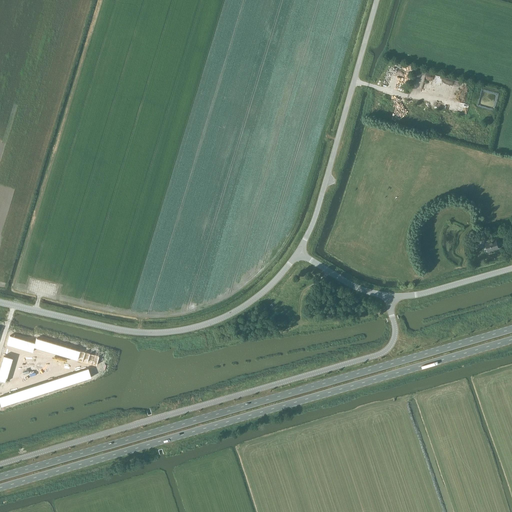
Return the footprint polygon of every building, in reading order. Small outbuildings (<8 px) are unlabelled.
[(393,86),(397,72),(388,70),(384,83),(393,86)] [(488,252),(498,248),(496,241),(485,244),(488,252)] [(7,344),(33,352),(34,347),(87,363),(86,363),(96,366),(99,356),(36,338),(35,343),(9,335),(7,344)] [(0,380),(6,382),(13,358),(3,356),(0,367),(0,380)] [(0,396),(0,404),(1,406),(91,377),(88,368),(0,396)]
